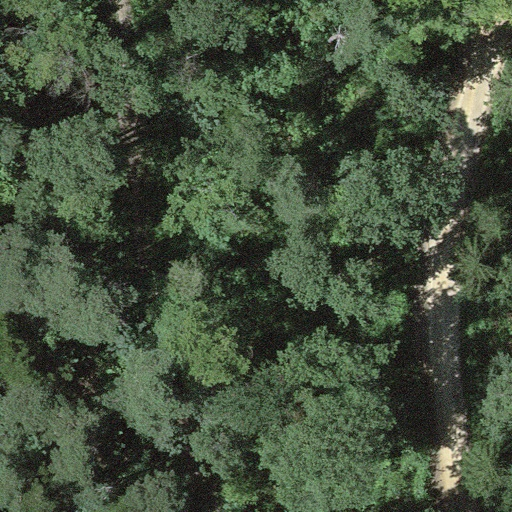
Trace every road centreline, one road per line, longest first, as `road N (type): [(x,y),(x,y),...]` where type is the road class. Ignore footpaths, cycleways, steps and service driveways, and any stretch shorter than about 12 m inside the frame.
road 1 (track): [(124,0),(244,511)]
road 2 (track): [(511,16),(445,227),(448,372),(480,511)]
